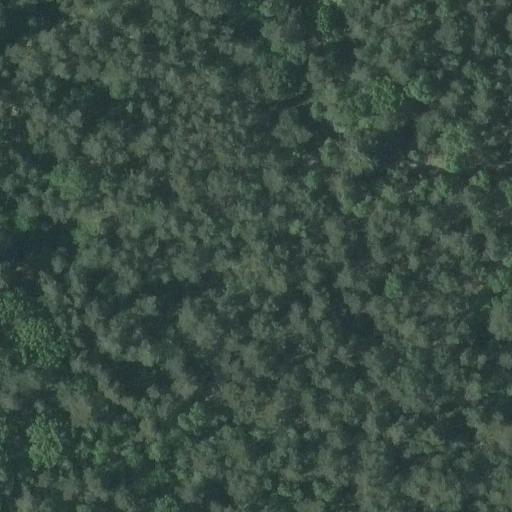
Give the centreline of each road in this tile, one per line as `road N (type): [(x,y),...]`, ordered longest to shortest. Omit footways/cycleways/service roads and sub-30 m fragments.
road 1 (track): [(316,162),(0,160)]
road 2 (track): [(511,164),(316,162)]
road 3 (track): [(316,162),(306,77),(311,28),(301,0)]
